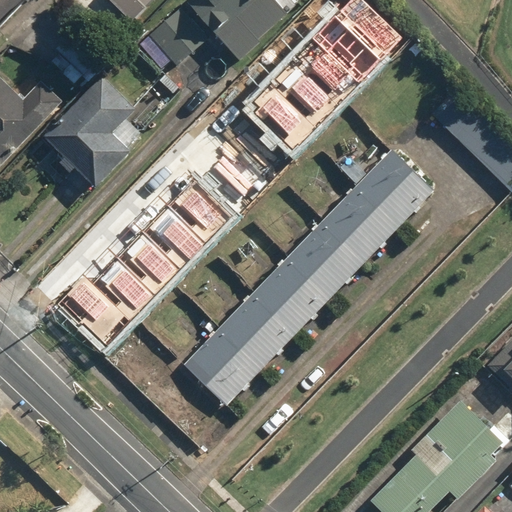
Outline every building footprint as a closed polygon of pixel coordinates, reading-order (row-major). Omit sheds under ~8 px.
[(158,0),(101,0),(130,29),(158,0)] [(188,0),(180,9),(233,59),(279,12),(266,0),(188,0)] [(354,0),(243,115),(288,158),(405,38),(365,0),(354,0)] [(78,35),(48,64),(71,88),(101,59),(78,35)] [(73,111),(38,148),(74,182),(90,198),(125,161),(109,146),(133,121),(97,87),(73,111)] [(39,94),(23,111),(0,89),(0,159),(26,133),(28,134),(53,108),(39,94)] [(383,157),(181,367),(222,407),(425,197),(383,157)] [(103,356),(240,217),(191,169),(54,308),(103,356)] [(511,341),(485,369),(511,395),(511,341)] [(460,404),(369,499),(382,511),(431,511),(499,442),(460,404)]
